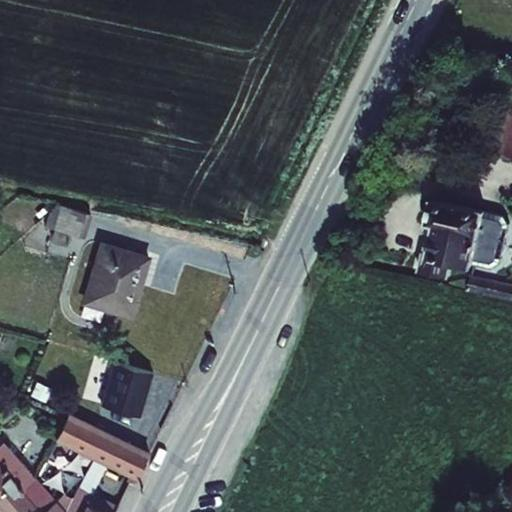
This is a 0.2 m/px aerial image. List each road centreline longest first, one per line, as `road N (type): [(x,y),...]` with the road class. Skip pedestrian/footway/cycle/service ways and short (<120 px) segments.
road 1 (primary): [(277,290),(417,0)]
road 2 (primary): [(277,290),(150,511)]
road 3 (primary): [(179,511),(277,290)]
